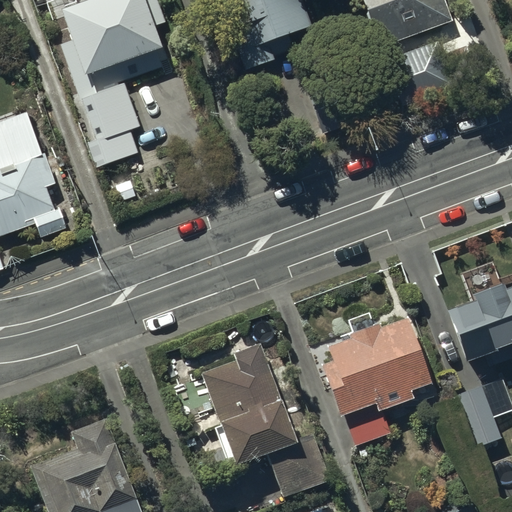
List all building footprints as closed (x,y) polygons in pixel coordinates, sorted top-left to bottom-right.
[(75,0),(77,3),(61,9),(85,74),(161,46),(153,26),(165,22),(157,0),(75,0)] [(219,0),(245,71),(274,61),(272,55),(293,48),(287,33),(310,25),(300,0),(219,0)] [(361,0),(381,49),(456,19),(448,0),(361,0)] [(459,87),(438,39),(384,63),(405,111),(459,87)] [(123,85),(82,99),(96,139),(85,143),(94,168),(136,153),(128,130),(138,127),(123,85)] [(26,112),(0,121),(0,270),(3,269),(0,261),(0,236),(36,223),(41,238),(66,229),(59,208),(53,210),(45,187),(56,183),(45,153),(42,154),(26,112)] [(461,274),(471,302),(448,310),(465,359),(511,341),(511,273),(498,279),(493,263),(461,274)] [(344,415),(355,445),(389,433),(381,410),(413,399),(410,390),(432,382),(408,318),(381,328),(379,323),(349,334),(351,339),(326,348),(331,361),(320,365),(339,416),(344,415)] [(235,360),(201,373),(221,426),(214,428),(228,464),(234,462),(235,465),(267,453),(283,497),(329,480),(313,436),(297,442),(281,398),(279,399),(259,345),(233,354),(235,360)] [(474,449),(500,438),(480,387),(452,399),(474,449)] [(76,449),(29,466),(48,511),(141,511),(115,441),(112,442),(104,419),(70,431),(76,449)]
